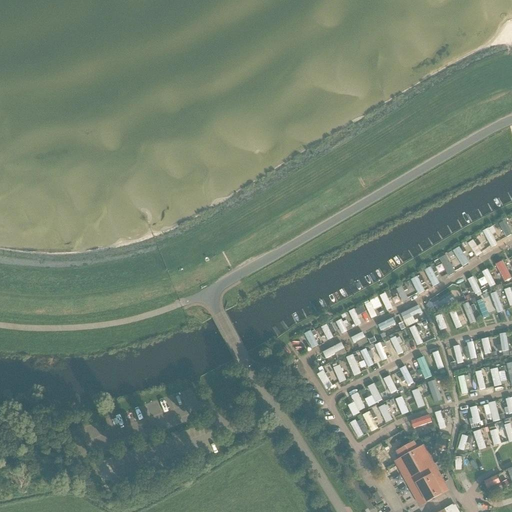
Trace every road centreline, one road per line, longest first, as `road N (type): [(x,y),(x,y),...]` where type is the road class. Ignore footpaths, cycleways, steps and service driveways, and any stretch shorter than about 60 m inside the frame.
road 1 (tertiary): [(207,292),(511,119)]
road 2 (tertiary): [(341,511),(247,371),(207,292)]
